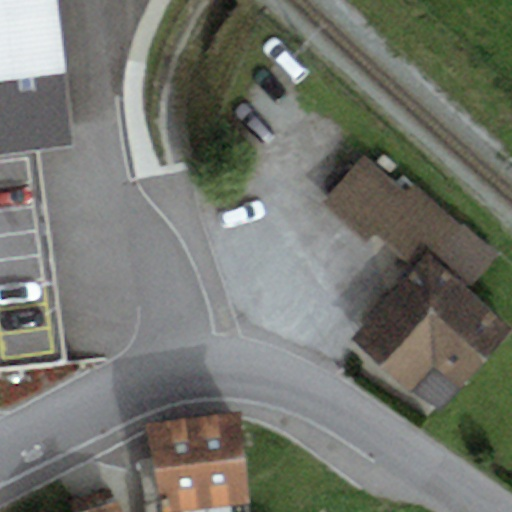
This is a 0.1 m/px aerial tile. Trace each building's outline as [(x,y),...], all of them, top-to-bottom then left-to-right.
[(55,0),(0,0),(0,159),(38,155),(70,148),(55,0)] [(0,368),(62,361),(38,155),(0,159),(0,368)] [(498,253),(465,224),(462,228),(414,187),(406,197),(362,159),(324,204),(368,242),(377,230),(418,265),(430,252),(469,286),(498,253)] [(511,324),(469,286),(430,252),(418,265),(350,342),(435,417),(511,330),(511,324)] [(251,505),(242,414),(150,423),(153,460),(143,461),(148,511),(245,511),(245,506),(251,505)] [(120,511),(117,503),(89,511),(120,511)]
